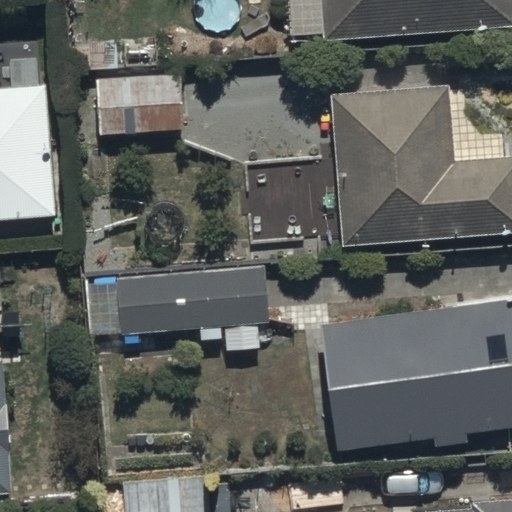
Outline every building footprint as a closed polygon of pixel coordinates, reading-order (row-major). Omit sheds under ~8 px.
[(511,20),(511,0),(288,0),(291,30),(324,27),(324,35),(511,20)] [(179,70),(96,74),(99,131),(183,126),(179,70)] [(449,79),(331,88),(343,241),(511,227),(511,151),(455,156),(449,79)] [(0,215),(54,211),(44,81),(0,84),(0,215)] [(264,263),(116,274),(120,329),(268,318),(264,263)] [(511,292),(318,319),(336,446),(433,433),(434,441),(467,436),(465,427),(511,420),(511,292)] [(0,490),(14,489),(4,353),(0,353),(0,490)] [(209,511),(207,473),(123,479),(125,511),(209,511)] [(511,511),(511,494),(470,498),(470,503),(351,511),(511,511)]
